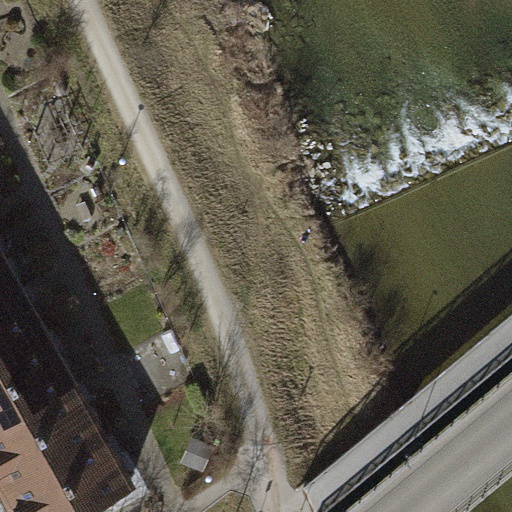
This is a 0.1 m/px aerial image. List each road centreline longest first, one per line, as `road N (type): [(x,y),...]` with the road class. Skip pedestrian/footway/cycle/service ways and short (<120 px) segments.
road 1 (track): [(81,0),(200,257),(251,390),(282,511)]
road 2 (residential): [(408,511),(511,426)]
